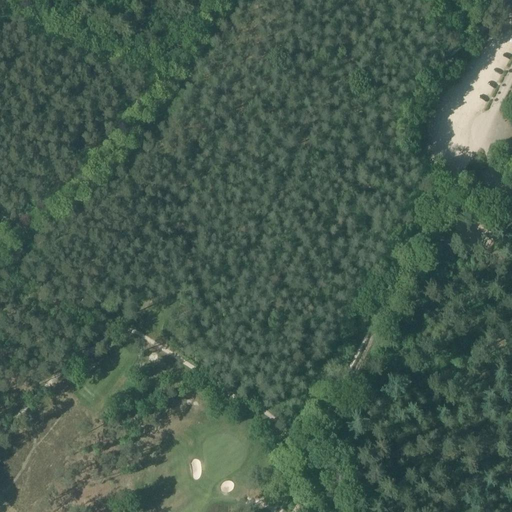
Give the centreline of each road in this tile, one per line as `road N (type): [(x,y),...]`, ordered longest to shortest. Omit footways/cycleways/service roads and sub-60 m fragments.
road 1 (track): [(319,437),(480,150)]
road 2 (track): [(227,0),(97,182),(45,218),(7,232)]
